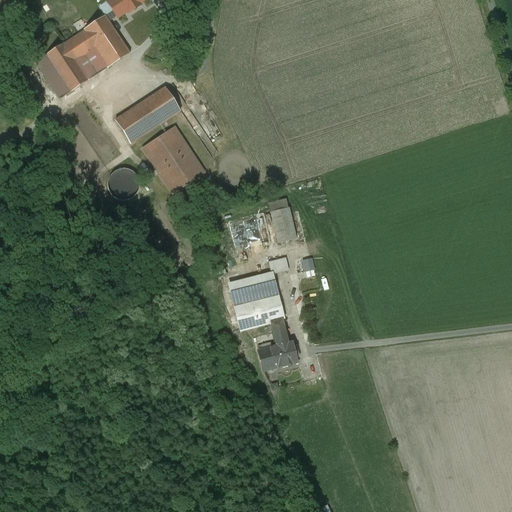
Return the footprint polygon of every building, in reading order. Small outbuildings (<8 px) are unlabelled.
[(89,37),(109,24),(93,0),(73,0),(67,4),(79,22),(78,23),(82,29),(83,29),(85,32),(89,37)] [(64,44),(35,63),(60,100),(130,55),(109,24),(89,37),(85,32),(65,45),(64,44)] [(130,145),(180,112),(165,89),(115,122),(130,145)] [(101,163),(119,150),(86,100),(67,112),(101,163)] [(173,195),(204,174),(174,128),(143,149),(173,195)] [(12,132),(0,139),(0,155),(20,142),(12,132)] [(109,180),(108,182),(108,185),(108,188),(109,191),(110,194),(112,196),(114,198),(116,200),(119,201),(122,201),(125,201),(128,201),(130,200),(133,198),(135,196),(137,194),(138,191),(139,189),(139,186),(139,183),(138,180),(137,177),(135,175),(133,173),(131,172),(128,170),(125,170),(122,170),(120,170),(117,171),(114,173),(112,175),(110,177),(109,180)] [(269,205),(278,244),(296,240),(287,201),(269,205)] [(269,264),(272,276),(289,271),(286,259),(269,264)] [(311,260),(303,262),(305,273),(313,271),(311,260)] [(281,321),(283,321),(272,275),(229,286),(241,332),(272,324),(281,321)] [(272,324),(278,347),(287,344),(281,321),(272,324)] [(278,347),(258,352),(263,372),(298,363),(293,343),(287,344),(278,347)]
